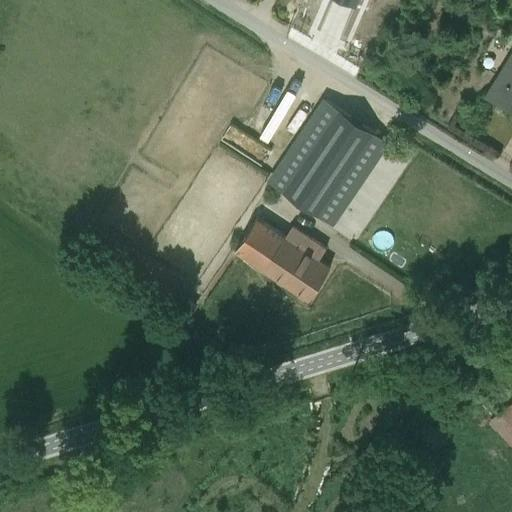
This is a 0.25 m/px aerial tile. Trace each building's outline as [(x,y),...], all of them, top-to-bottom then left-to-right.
[(331,0),(344,8),(349,0),(373,0),(383,6),(387,0),(331,0)] [(511,49),(484,92),(511,110),(511,49)] [(274,173),(321,208),(384,124),(337,89),(274,173)] [(230,143),(254,162),(280,128),(255,110),(230,143)] [(266,150),(281,162),(290,151),(275,139),(266,150)] [(220,225),(245,194),(217,172),(193,203),(220,225)] [(389,212),(376,200),(355,221),(368,234),(389,212)] [(265,266),(307,296),(337,255),(296,225),(265,266)]
